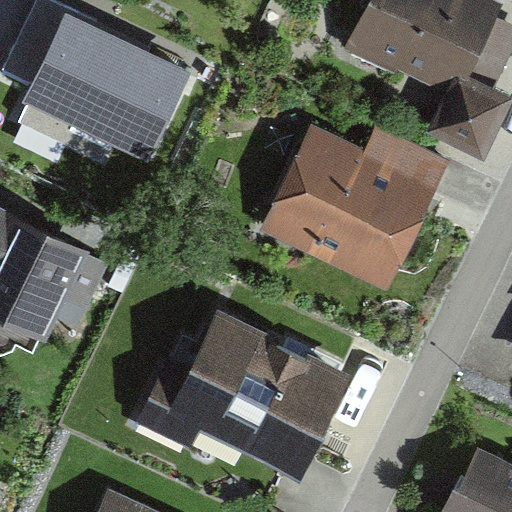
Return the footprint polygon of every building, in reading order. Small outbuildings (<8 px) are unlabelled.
[(99,20),(55,0),(37,0),(5,68),(37,83),(33,91),(80,113),(72,129),(111,147),(117,136),(150,152),(188,72),(95,28),(99,20)] [(511,15),(511,5),(499,0),(382,0),(361,50),(475,100),(511,15)] [(460,167),(384,132),(372,157),(319,133),(274,230),(403,289),(460,167)] [(108,247),(0,202),(0,307),(58,331),(65,314),(77,319),(108,247)] [(359,375),(214,321),(188,388),(174,383),(160,421),(217,443),(225,423),(327,460),(359,375)] [(0,499),(18,459),(0,451),(0,499)] [(511,511),(511,466),(490,456),(463,511),(511,511)] [(107,511),(153,511),(114,496),(107,511)]
